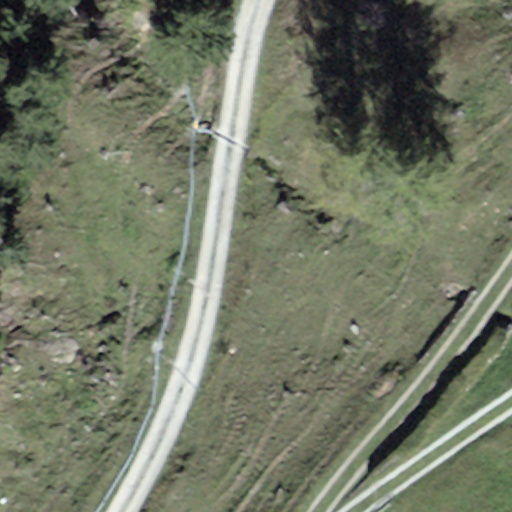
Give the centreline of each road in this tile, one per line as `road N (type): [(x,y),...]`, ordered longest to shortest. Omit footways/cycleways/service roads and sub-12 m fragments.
road 1 (track): [(274,0),(201,365),(119,511)]
road 2 (track): [(321,511),(511,277)]
road 3 (track): [(330,500),(511,381)]
